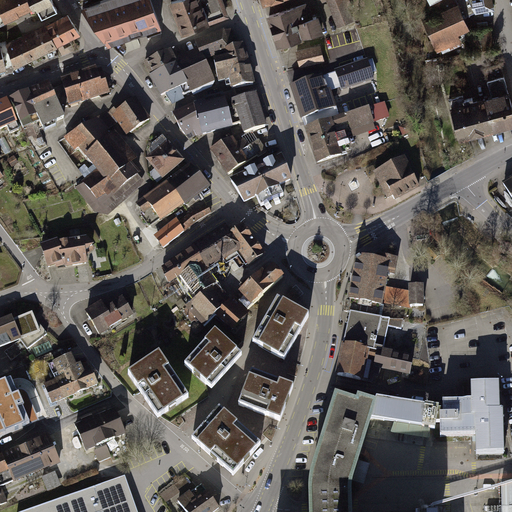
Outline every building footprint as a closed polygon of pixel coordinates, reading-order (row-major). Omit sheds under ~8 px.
[(34,8),(29,0),(0,0),(0,23),(19,15),(18,14),(34,8)] [(29,0),(34,8),(37,6),(42,18),(58,10),(52,0),(29,0)] [(112,0),(109,0),(83,9),(108,44),(111,44),(106,39),(129,30),(131,36),(143,32),(141,26),(159,19),(152,0),(131,0),(110,8),(109,5),(114,4),(112,0)] [(204,26),(193,0),(177,0),(172,2),(184,34),(204,26)] [(226,18),(219,0),(193,0),(204,26),(226,18)] [(318,0),(319,2),(324,0),(328,0),(339,26),(353,21),(345,0),(318,0)] [(465,17),(457,0),(452,0),(434,10),(433,11),(423,16),(437,49),(461,38),(457,31),(469,27),(465,17)] [(491,0),(457,0),(465,17),(476,11),(493,8),(491,0)] [(307,4),(270,16),(280,45),(303,38),(302,36),(322,32),(317,16),(311,18),(307,4)] [(80,33),(69,15),(64,17),(64,18),(47,26),(56,45),(63,42),(66,47),(72,43),(70,38),(80,33)] [(56,45),(47,26),(46,25),(8,45),(16,66),(46,51),(50,59),(59,56),(55,46),(57,45),(56,45)] [(470,32),(474,50),(494,47),(491,28),(470,32)] [(201,56),(205,61),(209,68),(214,66),(210,58),(223,53),(225,46),(236,43),(231,31),(221,34),(221,35),(196,43),(201,56)] [(230,80),(232,89),(254,84),(250,67),(243,45),(227,50),(229,58),(216,62),(219,82),(230,80)] [(298,52),(302,66),(324,60),(322,53),(315,55),(313,48),(298,52)] [(146,64),(152,75),(177,64),(171,51),(146,64)] [(451,57),(452,64),(465,62),(463,55),(451,57)] [(205,61),(201,56),(178,66),(188,85),(190,84),(193,92),(194,95),(213,87),(215,82),(209,68),(205,61)] [(368,61),(337,72),(343,89),(374,79),(368,61)] [(188,85),(178,66),(177,64),(152,75),(163,95),(181,88),(184,96),(193,92),(190,84),(188,85)] [(493,97),(487,99),(494,128),(505,125),(506,125),(511,123),(511,103),(501,64),(486,68),(492,90),(491,91),(493,97)] [(64,85),(52,89),(60,109),(109,93),(102,72),(98,73),(96,69),(63,81),(64,85)] [(293,87),(304,119),(335,108),(329,92),(326,94),(320,78),(293,87)] [(50,85),(29,94),(39,117),(39,119),(43,128),(64,118),(60,109),(52,89),(50,85)] [(224,95),(231,127),(242,124),(245,134),(266,128),(256,94),(239,99),(235,90),(223,94),(224,95)] [(39,117),(29,94),(12,101),(21,121),(31,117),(32,121),(39,119),(39,117)] [(196,105),(200,123),(203,134),(231,127),(224,95),(206,99),(206,102),(196,105)] [(494,128),(487,99),(474,102),(473,97),(465,99),(464,95),(450,99),(460,138),(494,128)] [(112,111),(123,128),(126,126),(131,133),(150,120),(136,100),(118,113),(115,109),(112,111)] [(20,130),(8,103),(0,106),(0,129),(7,126),(11,134),(20,130)] [(307,128),(319,164),(348,154),(341,135),(343,135),(341,129),(346,130),(351,129),(352,130),(374,123),(373,120),(388,115),(384,104),(369,109),(369,108),(330,122),(330,120),(307,128)] [(197,136),(203,134),(200,123),(198,124),(194,106),(174,114),(180,129),(186,135),(192,130),(197,136)] [(117,124),(109,113),(104,116),(103,115),(95,119),(95,121),(67,137),(72,147),(77,150),(79,148),(99,171),(109,184),(130,165),(104,133),(117,124)] [(183,161),(163,138),(153,146),(151,152),(152,157),(150,159),(150,162),(163,178),(183,161)] [(232,139),(213,150),(229,175),(258,156),(259,157),(267,153),(261,145),(254,149),(252,145),(248,148),(244,141),(237,145),(232,139)] [(248,175),(232,182),(245,202),(257,197),(262,207),(265,206),(269,203),(273,201),(277,199),(282,198),(284,197),(280,186),(292,181),(282,158),(275,162),(274,159),(265,164),(266,167),(264,167),(261,168),(257,170),(258,170),(257,171),(255,168),(246,172),(248,175)] [(384,178),(395,199),(420,186),(404,158),(375,173),(379,180),(384,178)] [(138,173),(130,165),(109,184),(99,171),(78,186),(81,191),(88,186),(100,202),(116,192),(117,193),(138,175),(138,173)] [(185,205),(210,187),(191,166),(169,183),(184,203),(185,205)] [(184,203),(169,183),(138,205),(144,214),(142,216),(151,227),(184,203)] [(180,224),(180,225),(181,225),(185,232),(198,222),(212,213),(208,207),(186,218),(180,224)] [(160,241),(159,242),(165,248),(185,232),(181,225),(180,225),(165,237),(164,235),(158,239),(160,241)] [(224,260),(241,250),(251,265),(264,255),(242,226),(231,235),(231,236),(232,238),(216,247),(224,259),(224,260)] [(231,236),(231,235),(228,228),(227,227),(194,247),(203,261),(206,267),(210,267),(224,259),(216,247),(232,238),(231,236)] [(57,241),(42,246),(49,267),(64,262),(66,267),(87,264),(85,251),(88,251),(93,246),(86,238),(58,243),(57,241)] [(203,261),(194,247),(171,265),(174,269),(166,273),(169,276),(166,278),(170,283),(180,276),(199,264),(203,261)] [(441,255),(433,247),(427,252),(435,260),(441,255)] [(378,261),(362,258),(358,260),(348,312),(351,313),(380,318),(388,274),(395,275),(397,260),(379,257),(378,261)] [(214,285),(199,264),(180,276),(194,295),(190,296),(186,300),(189,304),(214,285)] [(246,296),(239,302),(248,311),(284,278),(274,267),(265,274),(262,271),(241,292),(246,296)] [(231,303),(214,285),(189,304),(187,306),(193,311),(192,312),(205,327),(217,315),(234,329),(246,317),(231,303)] [(423,287),(411,287),(411,308),(424,307),(423,287)] [(291,307),(278,299),(254,343),(264,349),(268,342),(276,347),(272,353),(285,360),(309,317),(299,311),(296,318),(287,313),(291,307)] [(133,315),(124,300),(106,311),(103,305),(88,314),(100,334),(133,315)] [(351,313),(344,345),(379,353),(379,351),(383,352),(389,327),(402,329),(404,320),(391,320),(380,318),(351,313)] [(12,318),(0,322),(0,349),(22,341),(28,350),(47,336),(38,324),(36,325),(33,315),(14,322),(12,318)] [(227,342),(216,332),(185,365),(195,374),(200,368),(207,374),(201,380),(212,390),(242,356),(234,348),(229,354),(222,348),(227,342)] [(379,353),(344,345),(338,375),(374,383),(375,374),(379,375),(381,368),(410,374),(414,359),(383,352),(379,351),(379,353)] [(190,398),(160,353),(149,361),(153,367),(145,372),(141,366),(129,374),(159,418),(170,411),(165,405),(173,400),(177,406),(190,398)] [(58,384),(46,389),(53,405),(98,385),(91,369),(84,372),(81,365),(77,367),(72,356),(57,363),(61,373),(55,376),(58,384)] [(290,399),(294,388),(252,372),(246,385),(254,388),(250,397),(243,395),(239,405),(281,422),(286,408),(280,405),(283,397),(290,399)] [(500,411),(499,384),(472,384),(472,402),(443,403),(444,410),(438,410),(439,408),(377,398),(375,405),(360,401),(358,405),(337,398),(317,463),(314,472),(313,481),(312,491),(312,501),(312,511),(511,511),(511,481),(503,482),(503,511),(350,511),(350,494),(350,488),(351,483),(353,477),(363,479),(368,466),(358,462),(372,419),(436,429),(437,423),(441,423),(441,436),(477,436),(477,455),(505,454),(504,411),(500,411)] [(261,445),(220,409),(209,421),(215,426),(209,433),(203,428),(193,440),(234,476),(244,464),(239,459),(245,453),(251,457),(261,445)] [(84,424),(77,427),(87,451),(97,446),(98,447),(116,439),(115,439),(126,434),(115,410),(94,420),(92,416),(82,421),(84,424)] [(0,487),(60,462),(49,437),(0,457),(0,505),(7,503),(4,494),(1,495),(0,492),(0,487)] [(106,448),(94,454),(99,464),(111,458),(106,448)] [(138,511),(127,478),(117,481),(126,511),(138,511)] [(190,485),(185,479),(177,485),(181,491),(190,485)] [(117,481),(27,511),(125,511),(126,511),(117,481)] [(215,511),(220,508),(202,485),(179,502),(186,511),(215,511)]
